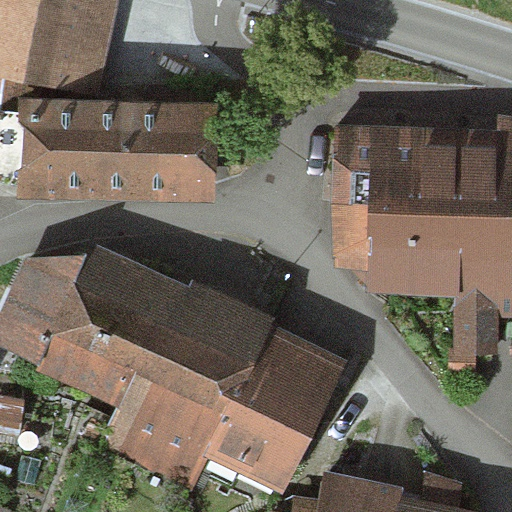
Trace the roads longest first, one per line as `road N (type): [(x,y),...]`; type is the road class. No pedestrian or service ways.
road 1 (residential): [(263,230),(312,262),(507,493)]
road 2 (residential): [(0,240),(36,227),(159,216),(263,230)]
road 3 (residential): [(221,0),(224,40),(293,105),(294,133),(263,230)]
road 4 (tertiary): [(324,0),(511,55)]
